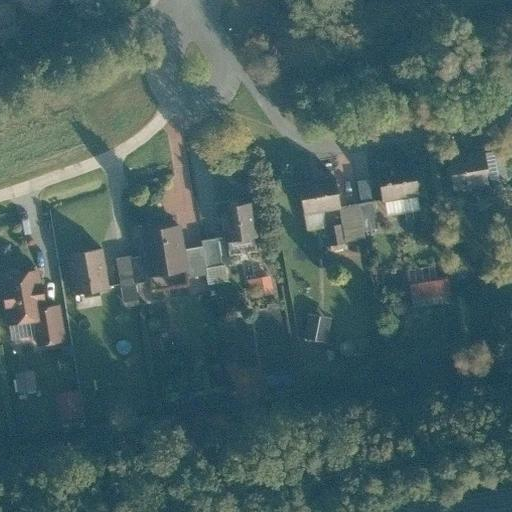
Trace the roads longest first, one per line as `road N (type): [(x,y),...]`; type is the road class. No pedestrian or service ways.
road 1 (residential): [(511,115),(301,146),(186,4)]
road 2 (residential): [(186,4),(0,71)]
